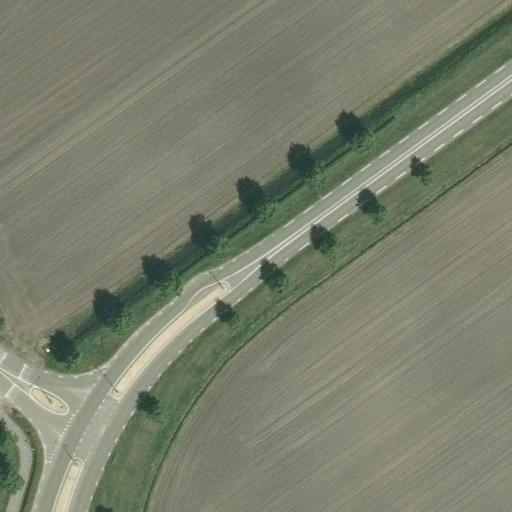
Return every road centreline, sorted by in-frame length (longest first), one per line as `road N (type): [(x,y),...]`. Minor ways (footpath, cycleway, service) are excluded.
road 1 (secondary): [(324,214),(188,294),(122,362),(81,421)]
road 2 (secondary): [(110,436),(179,339),(324,214)]
road 3 (secondary): [(324,214),(511,77)]
